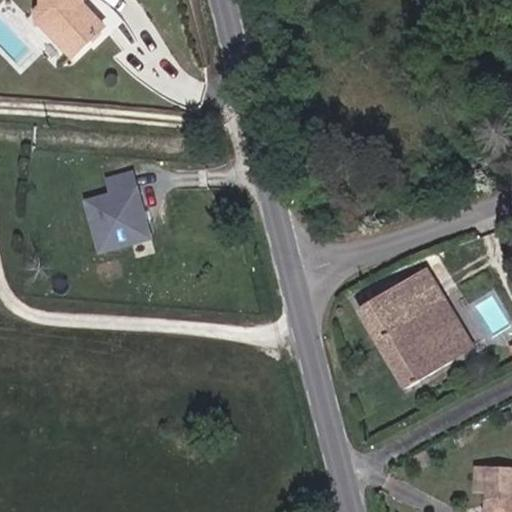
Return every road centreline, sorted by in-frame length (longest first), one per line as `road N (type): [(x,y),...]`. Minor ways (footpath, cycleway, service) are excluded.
road 1 (tertiary): [(289,276),(216,0)]
road 2 (tertiary): [(357,511),(289,276)]
road 3 (residential): [(511,196),(289,276)]
